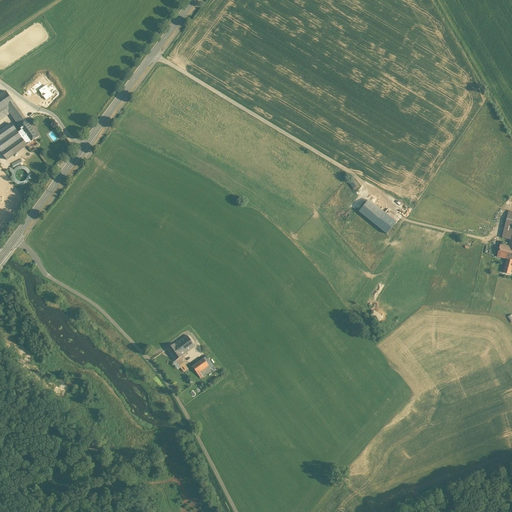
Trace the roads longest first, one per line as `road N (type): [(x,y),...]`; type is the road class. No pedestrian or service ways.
road 1 (unclassified): [(236,511),(187,413),(150,362),(14,238)]
road 2 (secondary): [(192,0),(76,154)]
